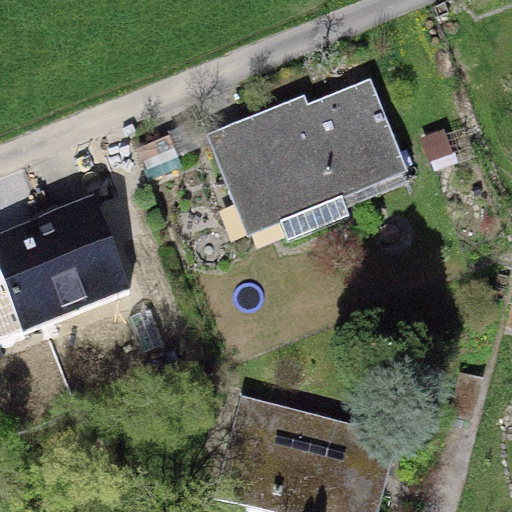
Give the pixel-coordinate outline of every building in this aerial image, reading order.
[(407,176),(370,82),(308,107),(304,98),(206,137),(247,239),(281,226),(287,243),(349,219),(346,210),(408,185),(405,177),(407,176)] [(428,163),(452,155),(444,132),(421,140),(428,163)] [(136,150),(149,182),(186,167),(172,135),(136,150)] [(129,296),(92,203),(0,239),(0,292),(3,291),(22,338),(129,296)] [(240,399),(213,504),(245,511),(378,511),(397,440),(240,399)]
